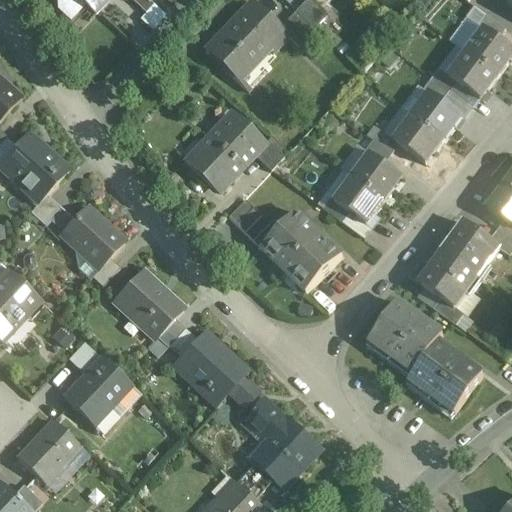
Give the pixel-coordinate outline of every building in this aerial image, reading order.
[(76,0),(95,17),(111,1),(110,0),(76,0)] [(153,0),(129,0),(130,0),(146,15),(153,7),(150,4),(153,0)] [(329,19),(310,1),(297,15),(315,33),(329,19)] [(251,4),(238,18),(239,19),(220,39),(219,38),(205,53),(235,82),(265,50),(273,57),(289,40),(281,32),(251,4)] [(315,33),(297,15),(281,32),(289,40),(299,50),(315,33)] [(506,33),(486,18),(478,28),(485,33),(486,33),(499,43),(506,33)] [(511,52),(499,43),(486,33),(485,33),(468,57),(499,80),(511,62),(511,52)] [(499,80),(468,57),(450,80),(450,81),(458,87),(481,104),(499,80)] [(458,87),(450,81),(450,80),(439,72),(432,83),(451,97),(458,87)] [(0,124),(21,102),(0,82),(0,124)] [(451,97),(432,83),(424,93),(430,97),(444,106),(451,97)] [(444,106),(430,97),(412,121),(444,144),(462,120),(444,106)] [(262,150),(229,119),(188,163),(221,194),(254,159),(262,151),(262,150)] [(444,144),(412,121),(395,144),(394,145),(399,148),(426,168),(444,144)] [(0,150),(9,141),(0,133),(0,150)] [(395,144),(381,134),(373,144),(392,158),(399,148),(394,145),(395,144)] [(70,174),(30,136),(1,167),(13,179),(9,183),(37,209),(47,199),(70,174)] [(271,140),(262,150),(262,151),(254,159),(271,174),(288,156),(271,140)] [(392,158),(373,144),(365,154),(370,158),(371,157),(385,168),(392,158)] [(385,168),(371,157),(370,158),(353,181),(385,205),(403,181),(385,168)] [(353,181),(343,174),(318,208),(323,211),(331,201),(336,204),(335,205),(349,216),(367,229),(385,205),(353,181)] [(511,194),(506,190),(488,214),(504,226),(511,231),(511,194)] [(60,211),(47,199),(37,209),(31,216),(44,229),(60,211)] [(251,246),(273,226),(249,200),(212,235),(221,245),(230,237),(243,251),(250,244),(251,246)] [(349,216),(335,205),(336,204),(331,201),(323,211),(342,226),(349,216)] [(125,246),(87,211),(61,239),(75,252),(78,249),(101,272),(110,262),(125,246)] [(343,261),(298,215),(261,252),(306,297),(343,261)] [(511,231),(504,226),(497,236),(511,246),(511,231)] [(490,245),(466,227),(443,258),(477,283),(499,253),(500,252),(490,245)] [(511,259),(511,246),(497,236),(490,245),(500,252),(499,253),(511,262),(511,259)] [(477,283),(443,258),(421,289),(441,304),(455,314),(455,313),(477,283)] [(101,272),(92,282),(102,291),(120,272),(110,262),(101,272)] [(8,276),(0,284),(0,347),(1,349),(41,306),(8,276)] [(184,314),(143,276),(114,306),(155,345),(158,342),(175,323),(184,314)] [(455,314),(441,304),(434,313),(457,330),(464,319),(455,313),(455,314)] [(443,340),(398,306),(370,345),(415,379),(439,346),(443,340)] [(175,323),(158,342),(168,352),(186,332),(175,323)] [(207,334),(180,363),(207,389),(205,392),(206,393),(201,399),(215,412),(250,374),(207,334)] [(102,363),(84,346),(68,364),(85,380),(102,363)] [(484,379),(439,346),(415,379),(410,385),(455,418),(484,379)] [(85,380),(64,404),(93,431),(131,390),(102,363),(85,380)] [(288,421),(269,403),(247,427),(272,450),(256,468),(273,484),(285,495),(305,473),(302,470),(320,451),(288,421)] [(53,427),(17,465),(44,490),(80,452),(53,427)] [(273,484),(256,468),(237,488),(254,504),(273,484)] [(237,488),(233,484),(220,498),(224,501),(213,511),(262,511),(254,504),(237,488)] [(25,511),(13,501),(0,488),(0,511),(25,511)] [(39,511),(43,508),(23,490),(13,501),(25,511),(39,511)]
